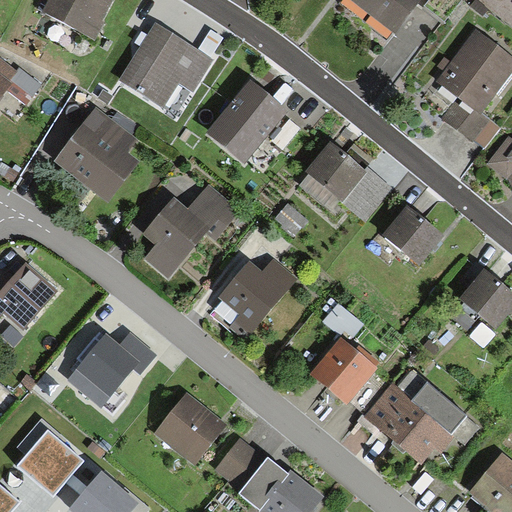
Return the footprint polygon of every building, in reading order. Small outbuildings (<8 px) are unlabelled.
[(106,0),(36,0),(30,12),(84,42),(106,0)] [(424,0),(333,0),(351,15),(369,30),(387,45),(424,0)] [(209,59),(154,27),(118,88),(172,120),(209,59)] [(473,121),(511,67),(511,57),(473,30),(430,90),(473,121)] [(218,56),(225,36),(211,32),(204,51),(218,56)] [(39,88),(0,56),(0,96),(6,89),(25,105),(39,88)] [(287,110),(248,81),(206,134),(243,169),(287,110)] [(131,137),(96,110),(56,160),(107,201),(138,163),(121,150),(131,137)] [(511,141),(499,158),(511,167),(511,141)] [(325,145),(293,186),(336,220),(369,179),(325,145)] [(185,208),(174,198),(124,253),(160,285),(208,232),(216,239),(239,214),(207,184),(185,208)] [(412,187),(373,234),(416,269),(454,221),(412,187)] [(63,285),(16,245),(0,264),(0,307),(25,329),(63,285)] [(250,246),(195,310),(236,345),(291,280),(250,246)] [(511,269),(501,260),(458,308),(493,338),(511,316),(511,269)] [(386,367),(340,329),(303,374),(348,412),(386,367)] [(102,335),(66,379),(104,410),(152,351),(128,332),(116,346),(102,335)] [(471,430),(403,372),(366,414),(428,467),(447,445),(453,451),(471,430)] [(225,425),(189,396),(155,439),(191,467),(225,425)] [(82,461),(49,433),(21,466),(54,494),(82,461)] [(266,459),(241,440),(216,473),(241,492),(237,497),(257,511),(320,511),(329,501),(269,456),(266,459)] [(511,511),(511,453),(498,442),(460,486),(490,511),(511,511)] [(126,511),(135,502),(103,474),(75,507),(80,511),(126,511)] [(0,511),(8,511),(17,502),(0,486),(0,511)]
